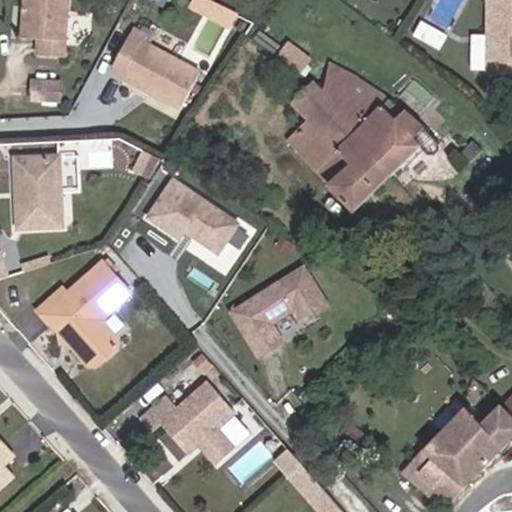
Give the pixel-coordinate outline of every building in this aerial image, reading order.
[(37,38),(37,54),(63,54),(63,0),(22,0),(22,38),(37,38)] [(511,13),(485,14),(487,86),(511,84),(511,13)] [(118,73),(172,103),(192,67),(139,36),(118,73)] [(39,79),(37,97),(64,99),(65,81),(39,79)] [(330,108),(290,144),(325,181),(320,186),(347,216),(415,159),(425,167),(435,166),(437,161),(431,150),(416,132),(394,115),(337,79),(330,93),(326,98),(330,108)] [(52,176),(11,179),(15,245),(56,243),(52,176)] [(179,184),(154,221),(185,242),(190,234),(198,239),(224,257),(244,228),(179,184)] [(198,239),(190,234),(185,242),(193,247),(198,239)] [(309,271),(235,314),(262,360),(277,351),(266,332),(274,327),(296,314),(305,328),(332,312),(309,271)] [(41,327),(94,382),(115,364),(115,357),(103,340),(103,330),(127,308),(101,279),(66,311),(62,307),(41,327)] [(285,345),(274,327),(266,332),(277,351),(285,345)] [(184,466),(194,456),(212,476),(231,459),(215,438),(228,427),(205,399),(176,422),(165,412),(139,435),(149,446),(159,438),(184,466)] [(511,405),(498,420),(511,434),(511,405)] [(511,437),(511,434),(498,420),(493,414),(478,432),(477,433),(458,416),(453,422),(418,459),(418,460),(437,478),(433,483),(426,490),(445,508),(454,497),(511,437)] [(229,464),(243,480),(272,454),(259,438),(229,464)] [(422,511),(442,511),(445,508),(426,490),(433,483),(437,478),(418,460),(401,476),(419,493),(411,503),(422,511)]
